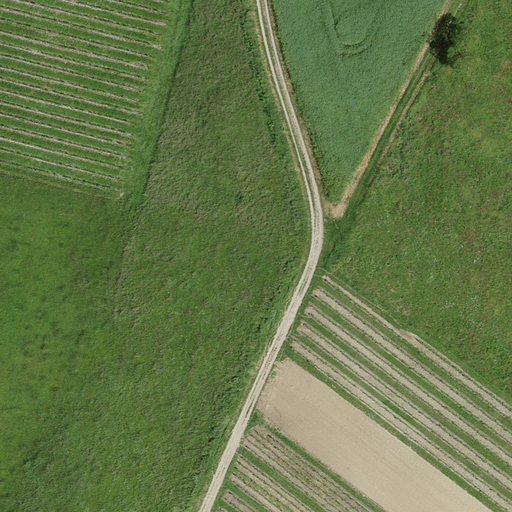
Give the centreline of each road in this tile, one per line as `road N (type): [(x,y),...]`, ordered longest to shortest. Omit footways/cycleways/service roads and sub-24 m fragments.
road 1 (track): [(263,0),(320,231),(205,511)]
road 2 (track): [(317,247),(342,217),(454,0)]
